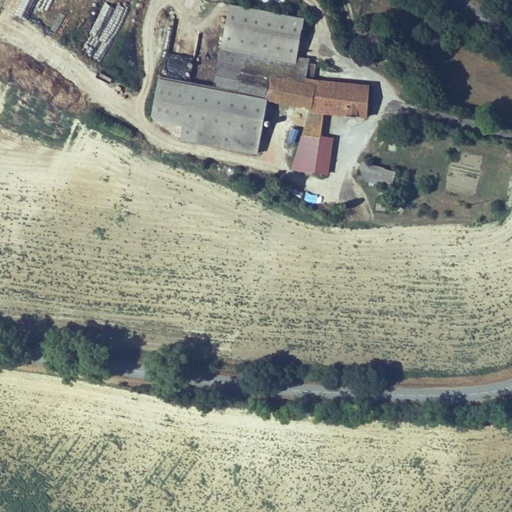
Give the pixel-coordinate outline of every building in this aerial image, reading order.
[(67,23),(76,5),(66,0),(56,0),(50,14),(67,23)] [(293,57),(299,16),(225,5),(212,87),(157,79),(151,120),(183,124),(181,138),(258,150),(266,96),(270,74),(291,77),(294,57),(293,57)] [(316,60),(294,57),(291,77),(270,74),(266,96),(309,102),(290,163),(307,174),(318,173),(320,137),(326,108),(369,114),(374,82),(317,74),(315,80),(313,80),(314,73),(316,60)] [(292,128),(289,141),(296,143),(299,130),(292,128)] [(335,138),(320,137),(318,173),(330,175),(335,138)] [(395,153),(399,144),(389,140),(386,150),(395,153)] [(392,187),(396,170),(363,162),(359,179),(392,187)]
